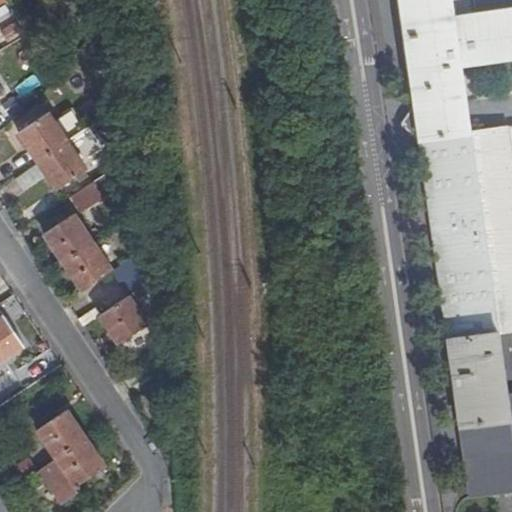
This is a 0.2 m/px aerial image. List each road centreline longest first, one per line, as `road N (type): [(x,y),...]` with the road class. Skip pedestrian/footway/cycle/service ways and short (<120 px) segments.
road 1 (residential): [(347,0),(362,49),(425,511)]
road 2 (residential): [(0,239),(153,468),(133,511)]
